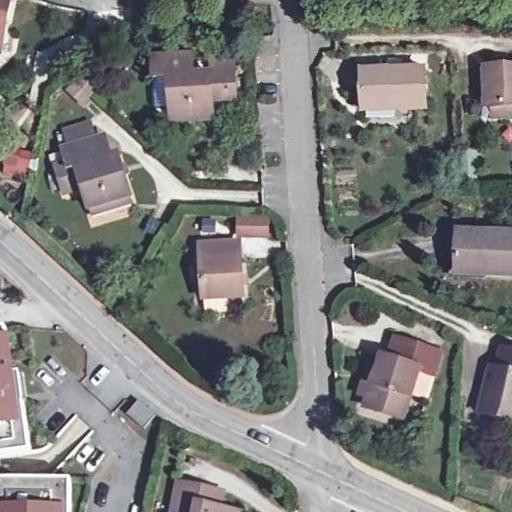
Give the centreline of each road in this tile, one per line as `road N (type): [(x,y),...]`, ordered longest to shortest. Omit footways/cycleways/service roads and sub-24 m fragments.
road 1 (residential): [(283,4),(314,469)]
road 2 (tertiary): [(0,244),(242,428),(314,469)]
